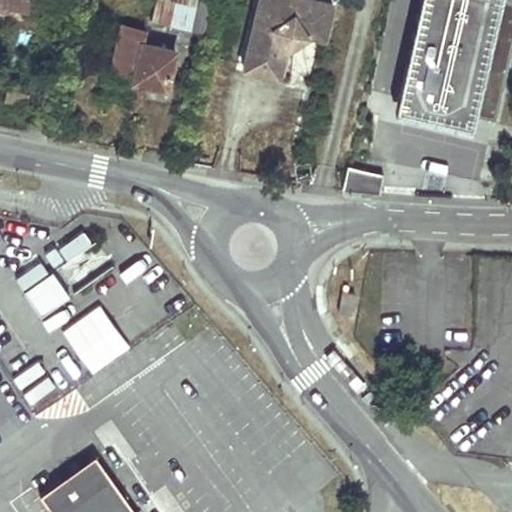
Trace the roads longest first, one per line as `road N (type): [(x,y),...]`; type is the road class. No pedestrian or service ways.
road 1 (unclassified): [(267,285),(293,352),(423,511)]
road 2 (unknown): [(401,221),(408,146),(424,118),(450,116),(469,135),(492,224)]
road 3 (unknown): [(314,230),(361,0)]
road 4 (residential): [(294,234),(359,220),(511,225)]
road 5 (unclassified): [(0,149),(130,179)]
road 6 (unclassified): [(248,204),(130,179)]
